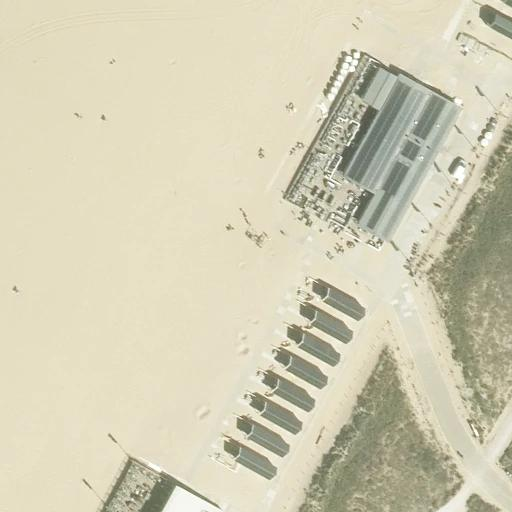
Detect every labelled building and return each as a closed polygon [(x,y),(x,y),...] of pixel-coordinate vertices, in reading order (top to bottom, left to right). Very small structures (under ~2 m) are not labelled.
[(511,24),(499,17),(493,27),(511,37),(511,24)] [(376,109),(342,172),(354,179),(352,182),(359,186),(361,182),(374,189),(356,221),(368,228),(366,232),(373,235),(375,231),(384,237),(456,106),(428,91),(426,94),(412,87),(414,83),(406,79),(404,83),(394,77),(377,68),(359,99),(376,109)] [(354,306),(326,290),(317,305),(345,321),(354,306)] [(341,326),(313,309),(303,324),(331,341),(341,326)] [(329,350),(301,333),(292,348),(320,365),(329,350)] [(316,370),(289,354),(280,369),(307,385),(316,370)] [(303,394),(277,377),(268,392),(295,408),(303,394)] [(291,414),(264,397),(254,412),(282,429),(291,414)] [(280,438),(252,422),(242,437),(270,454),(280,438)] [(266,460),(238,443),(229,459),(257,476),(266,460)] [(219,511),(220,511),(220,510),(219,510),(217,511),(216,511),(171,487),(156,511),(219,511)]
